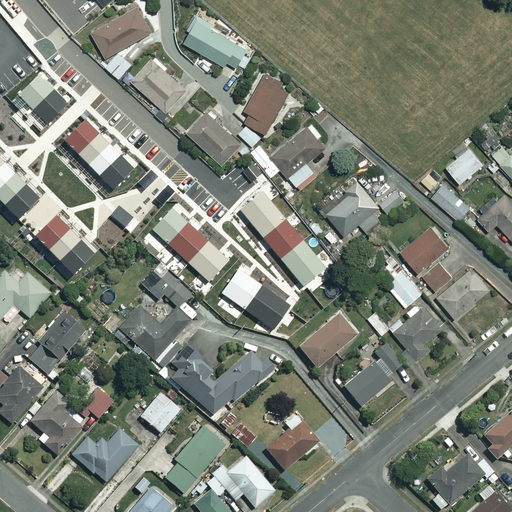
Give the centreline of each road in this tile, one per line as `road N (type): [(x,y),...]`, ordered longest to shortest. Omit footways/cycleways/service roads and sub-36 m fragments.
road 1 (residential): [(206,177),(65,48),(25,0)]
road 2 (residential): [(355,472),(511,342)]
